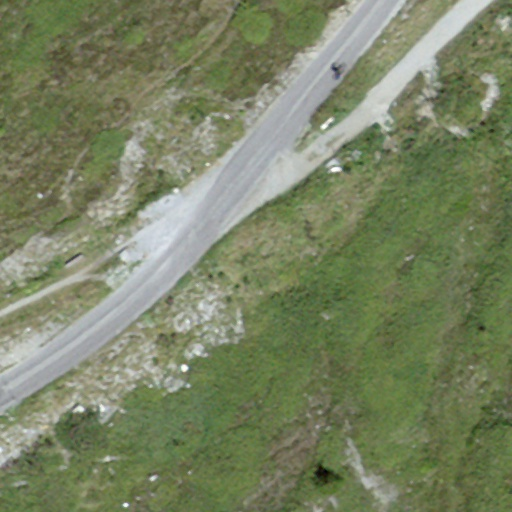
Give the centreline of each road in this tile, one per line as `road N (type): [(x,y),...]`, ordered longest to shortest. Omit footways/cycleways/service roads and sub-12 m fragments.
road 1 (unclassified): [(382,0),(209,221),(110,317),(0,391)]
road 2 (track): [(474,0),(337,135),(292,171),(222,205)]
road 3 (track): [(209,221),(0,309)]
